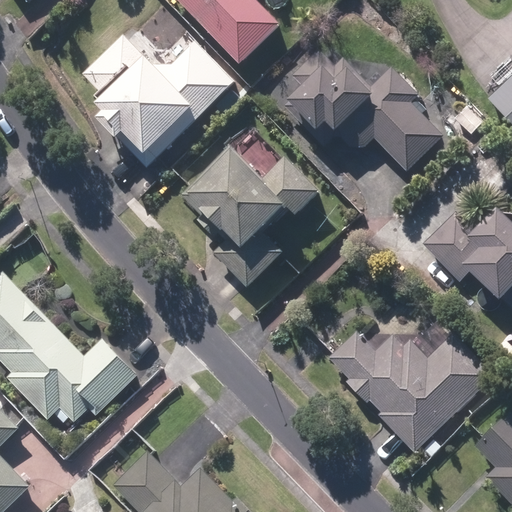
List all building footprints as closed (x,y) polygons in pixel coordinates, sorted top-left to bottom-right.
[(186,0),(248,64),(288,26),(263,0),(186,0)] [(120,135),(154,169),(218,107),(228,117),(245,101),(235,91),(242,83),(203,43),(171,74),(157,58),(154,61),(130,36),(90,76),(113,99),(107,105),(115,112),(109,119),(123,133),(120,135)] [(380,138),(413,171),(447,138),(416,104),(424,96),(397,69),(377,89),(349,60),(341,68),(326,52),(300,76),(311,88),(291,107),(329,146),(343,133),(357,147),(364,141),(370,148),(380,138)] [(511,84),(497,100),(511,115),(511,84)] [(459,120),(475,135),(488,124),(471,107),(459,120)] [(225,254),(257,287),(293,254),(274,233),(301,208),(308,215),(332,192),(300,158),(276,181),(245,148),(193,197),(213,218),(210,221),(226,237),(230,233),(238,242),(225,254)] [(478,267),(511,301),(511,212),(498,225),(491,218),(478,230),(463,214),(431,245),(466,280),(478,267)] [(65,407),(80,422),(94,407),(103,416),(143,377),(109,341),(90,358),(10,273),(0,282),(0,346),(3,349),(0,351),(0,352),(19,373),(15,379),(53,418),(65,407)] [(387,415),(420,450),(499,376),(460,335),(433,360),(416,342),(409,349),(398,338),(382,353),(364,333),(338,358),(358,380),(354,383),(373,402),(376,399),(389,412),(387,415)] [(511,365),(511,340),(495,355),(509,369),(511,365)] [(0,511),(9,511),(37,487),(3,452),(26,430),(0,402),(0,511)] [(511,419),(484,447),(503,467),(493,478),(511,496),(511,419)] [(427,451),(435,458),(445,448),(437,440),(427,451)] [(256,511),(244,499),(240,503),(209,471),(189,490),(154,453),(120,486),(144,511),(256,511)]
